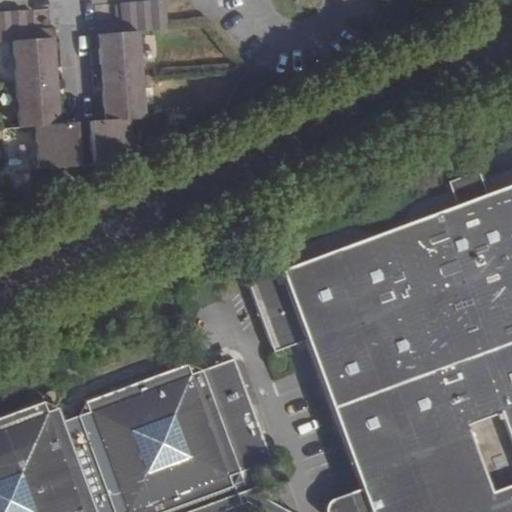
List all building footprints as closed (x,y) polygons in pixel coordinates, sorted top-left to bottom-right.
[(94,167),(117,165),(135,157),(133,122),(150,121),(144,33),(170,32),(167,0),(120,0),(122,34),(99,35),(104,122),(91,122),(94,167)] [(31,130),(34,173),(79,170),(77,124),(59,125),(54,40),(27,41),(25,11),(0,13),(0,45),(9,45),(15,131),(31,130)] [(444,178),(454,204),(485,192),(474,167),(444,178)] [(511,511),(511,181),(485,192),(454,204),(280,271),(283,280),(276,283),(269,265),(246,274),(274,349),(305,337),(360,489),(368,511),(511,511)] [(91,411),(77,417),(112,511),(165,511),(231,488),(233,496),(256,489),(249,467),(270,459),(232,358),(190,374),(186,363),(87,400),(91,411)] [(0,511),(93,511),(61,422),(55,408),(44,413),(40,402),(0,416),(0,511)] [(112,511),(77,417),(61,422),(93,511),(112,511)] [(215,511),(243,502),(260,511),(294,511),(256,489),(233,496),(191,511),(215,511)] [(329,511),(368,511),(360,489),(326,502),(329,511)]
